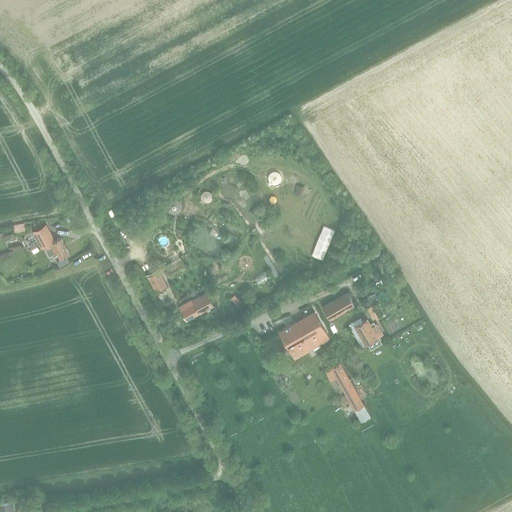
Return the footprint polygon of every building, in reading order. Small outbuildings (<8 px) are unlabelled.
[(55,240),(46,224),(33,231),(41,247),(49,243),(51,246),(46,249),(49,255),(56,251),(60,258),(69,253),(60,237),(55,240)] [(172,286),(162,268),(152,274),(161,292),(172,286)] [(330,319),(354,304),(347,291),(322,306),(330,319)] [(200,312),(213,305),(206,292),(192,299),(194,302),(180,309),(186,319),(199,311),(200,312)] [(378,318),(371,306),(365,308),(371,319),(375,317),(376,319),(378,318)] [(278,331),(294,359),(330,339),(314,310),(278,331)] [(371,326),(366,317),(353,325),(367,349),(386,338),(377,322),(371,326)] [(363,404),(340,363),(329,369),(335,379),(337,378),(354,410),(363,404)] [(0,511),(13,511),(12,503),(0,504),(0,511)]
